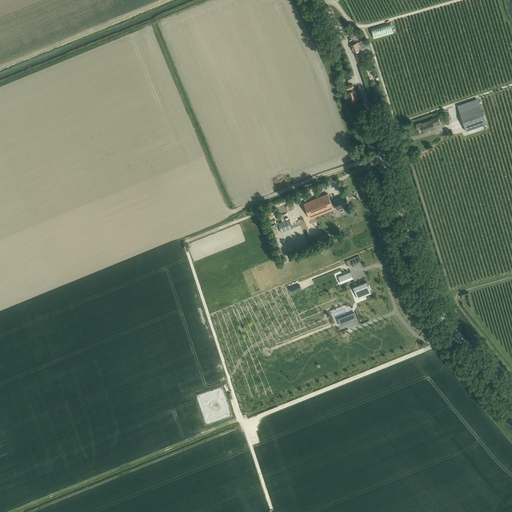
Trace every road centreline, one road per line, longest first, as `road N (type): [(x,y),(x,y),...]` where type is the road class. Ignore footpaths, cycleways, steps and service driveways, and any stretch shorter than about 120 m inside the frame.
road 1 (secondary): [(511,399),(427,300),(351,56),(322,0)]
road 2 (track): [(271,508),(183,242),(296,197)]
road 3 (unknown): [(243,424),(434,347),(453,331)]
road 4 (track): [(383,156),(228,213)]
